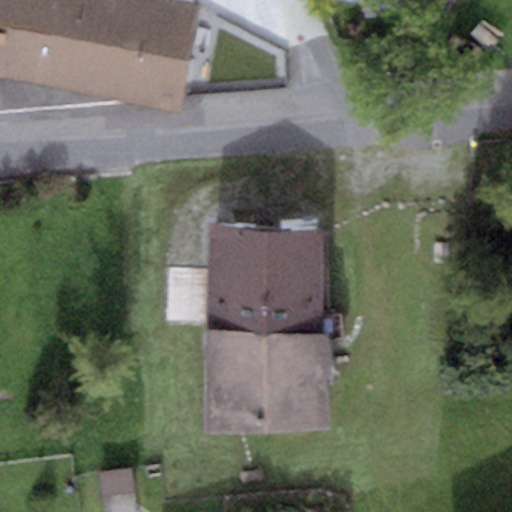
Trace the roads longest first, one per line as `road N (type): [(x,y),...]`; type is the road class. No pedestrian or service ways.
road 1 (residential): [(0,138),(511,96)]
road 2 (track): [(297,0),(354,110)]
